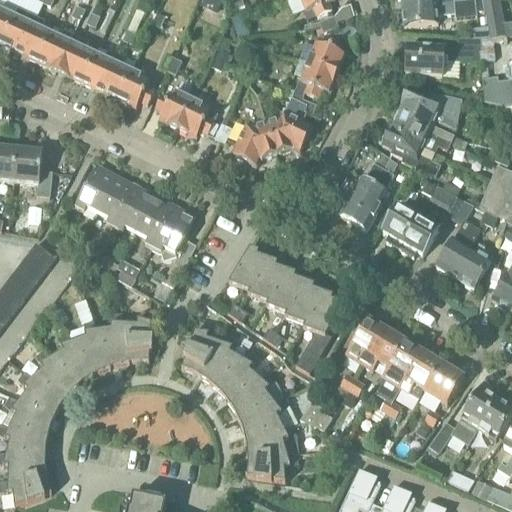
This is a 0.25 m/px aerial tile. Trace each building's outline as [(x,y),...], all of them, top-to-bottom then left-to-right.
[(46,0),(43,7),(50,11),(55,0),(46,0)] [(203,0),(199,9),(216,17),(224,0),(203,0)] [(334,0),(301,0),(307,13),(303,15),(307,24),(318,20),(332,14),(329,6),(335,3),(334,0)] [(400,0),(402,12),(462,6),(461,0),(400,0)] [(242,3),(234,6),(237,17),(246,14),(242,3)] [(504,41),(498,3),(484,5),(490,43),(504,41)] [(0,49),(1,50),(18,13),(0,4),(0,49)] [(403,30),(404,32),(436,30),(435,22),(453,21),(453,24),(475,22),(474,19),(483,18),(481,5),(469,6),(469,5),(462,6),(402,12),(402,18),(398,19),(399,30),(403,30)] [(71,21),(80,25),(85,14),(76,10),(71,21)] [(36,22),(18,13),(1,50),(19,58),(36,22)] [(138,14),(133,24),(140,27),(144,17),(138,14)] [(91,17),(86,28),(95,32),(100,21),(91,17)] [(334,20),(327,23),(331,34),(339,31),(334,20)] [(38,67),(50,39),(41,35),(45,26),(36,22),(19,58),(38,67)] [(323,37),(331,34),(327,23),(319,26),(323,37)] [(60,77),(72,49),(69,47),(73,39),(64,34),(60,43),(50,39),(38,67),(60,77)] [(136,38),(135,38),(128,35),(123,45),(131,49),(136,38)] [(76,51),(72,49),(60,77),(82,87),(94,59),(85,55),(89,46),(80,42),(76,51)] [(316,48),(308,67),(336,78),(344,59),(338,57),(341,48),(327,42),(323,51),(316,48)] [(457,54),(444,53),(444,52),(406,49),(404,77),(442,80),(443,65),(481,65),(480,55),(482,55),(480,43),(457,42),(457,54)] [(104,64),(94,59),(82,87),(100,95),(113,68),(117,59),(108,55),(104,64)] [(113,68),(100,95),(118,104),(131,76),(121,72),(126,63),(117,59),(113,68)] [(161,73),(168,76),(175,63),(167,59),(161,73)] [(175,63),(168,76),(175,80),(182,66),(175,63)] [(299,84),(291,102),(300,106),(301,104),(304,97),(318,103),(322,94),(328,97),(336,78),(308,67),(301,85),(299,84)] [(131,76),(118,104),(137,112),(140,106),(148,109),(155,95),(147,92),(150,85),(131,76)] [(497,86),(498,86),(497,81),(483,83),(485,105),(500,108),(497,86)] [(511,84),(498,86),(497,86),(500,108),(504,109),(511,107),(511,84)] [(401,110),(435,125),(455,134),(461,104),(431,97),(430,100),(420,95),(418,100),(406,95),(405,97),(402,98),(399,104),(401,107),(400,109),(401,109),(401,110)] [(178,133),(191,106),(173,96),(170,103),(162,99),(155,113),(163,117),(160,124),(178,133)] [(291,102),(284,118),(301,127),(306,117),(305,116),(304,116),(307,109),(300,106),(291,102)] [(210,115),(191,106),(178,133),(196,142),(200,135),(208,139),(215,125),(207,121),(210,115)] [(316,109),(309,106),(305,116),(306,117),(312,119),(316,109)] [(432,131),(435,125),(401,110),(395,123),(451,148),(454,141),(432,131)] [(266,129),(277,159),(293,153),(300,157),(312,133),(301,127),(284,118),(281,124),(266,129)] [(447,156),(451,148),(395,123),(390,136),(435,157),(438,152),(447,156)] [(222,128),(219,135),(228,140),(231,133),(222,128)] [(277,159),(266,129),(252,134),(246,132),(232,160),(256,172),(259,165),(277,159)] [(219,135),(215,142),(225,146),(228,140),(219,135)] [(435,157),(390,136),(389,137),(388,136),(387,138),(384,139),(381,145),(383,148),(382,150),(392,154),(390,158),(403,163),(401,166),(413,172),(414,171),(436,181),(441,170),(431,166),(435,157)] [(0,152),(0,185),(14,187),(17,154),(0,152)] [(507,159),(494,153),(490,163),(507,171),(509,169),(507,159)] [(17,154),(14,187),(38,189),(37,201),(50,202),(53,177),(41,176),(42,157),(17,154)] [(353,228),(390,164),(381,157),(374,169),(373,169),(364,185),(360,183),(339,220),(353,228)] [(390,164),(353,228),(367,235),(388,199),(384,196),(393,180),(391,179),(397,169),(390,164)] [(497,170),(490,185),(511,195),(511,178),(511,177),(497,170)] [(85,213),(96,219),(116,181),(96,171),(74,213),(83,217),(85,213)] [(105,229),(113,233),(135,191),(116,181),(96,219),(107,224),(105,229)] [(427,185),(421,194),(432,200),(437,191),(427,185)] [(478,213),(486,216),(497,222),(511,220),(511,195),(490,185),(478,213)] [(124,233),(135,239),(155,202),(135,191),(113,233),(122,238),(124,233)] [(444,220),(453,225),(464,205),(455,201),(444,220)] [(144,249),(152,254),(174,212),(155,202),(135,239),(146,245),(144,249)] [(473,210),(464,205),(453,225),(462,230),(473,210)] [(386,246),(400,255),(418,223),(419,224),(422,219),(401,207),(398,213),(397,213),(382,238),(389,241),(386,246)] [(174,212),(152,254),(160,258),(163,266),(175,262),(174,259),(194,222),(174,212)] [(492,232),(497,222),(486,216),(481,227),(492,232)] [(418,223),(400,255),(413,262),(416,257),(423,261),(437,236),(436,235),(440,229),(422,219),(419,224),(418,223)] [(468,253),(469,253),(480,235),(468,227),(463,235),(459,233),(436,273),(459,286),(468,272),(460,267),(468,253)] [(74,257),(79,249),(64,241),(60,249),(74,257)] [(35,248),(28,259),(47,273),(56,262),(55,261),(54,263),(35,248)] [(79,249),(74,257),(89,265),(94,257),(79,249)] [(468,272),(459,286),(473,295),(491,266),(485,262),(489,255),(478,249),(474,256),(469,253),(468,253),(460,267),(468,272)] [(228,289),(249,296),(267,268),(270,264),(249,257),(251,253),(250,253),(228,289)] [(40,283),(47,273),(28,259),(20,268),(40,283)] [(103,261),(99,269),(113,277),(118,269),(103,261)] [(182,274),(184,272),(174,266),(162,287),(172,293),(182,274)] [(33,292),(40,283),(20,268),(13,278),(33,292)] [(247,300),(267,307),(286,279),(288,276),(267,268),(249,296),(247,300)] [(510,316),(511,312),(511,273),(509,278),(508,278),(492,305),(510,316)] [(120,276),(116,283),(131,291),(135,284),(120,276)] [(25,302),(33,292),(13,278),(6,287),(25,302)] [(265,311),(286,319),(304,290),(307,287),(286,279),(267,307),(265,311)] [(0,297),(18,311),(25,302),(6,287),(0,294),(0,297)] [(284,322),(304,330),(323,302),(325,298),(304,290),(286,319),(284,322)] [(0,312),(11,321),(18,311),(0,297),(0,312)] [(344,309),(323,302),(304,330),(302,333),(315,338),(295,371),(309,379),(331,342),(325,340),(344,309)] [(233,322),(240,313),(233,308),(226,317),(233,322)] [(0,327),(4,330),(11,321),(0,312),(0,327)] [(240,313),(233,322),(240,327),(247,318),(240,313)] [(136,330),(122,329),(129,366),(148,367),(150,328),(149,328),(150,317),(140,316),(137,325),(136,326),(137,326),(136,330)] [(129,366),(122,329),(121,318),(111,319),(110,329),(109,328),(109,330),(110,330),(110,334),(96,336),(110,371),(129,368),(129,366)] [(364,371),(386,335),(367,324),(345,359),(364,371)] [(110,371),(96,336),(92,325),(83,328),(84,337),(83,338),(84,339),(85,343),(72,347),(92,379),(110,373),(110,371)] [(199,380),(219,348),(206,344),(207,340),(208,340),(208,339),(207,338),(208,329),(199,326),(195,337),(194,337),(181,374),(199,380)] [(269,347),(275,338),(268,333),(262,342),(269,347)] [(388,373),(404,347),(386,335),(364,371),(372,376),(377,366),(388,373)] [(92,379),(72,347),(66,338),(58,343),(60,351),(60,352),(60,353),(61,353),(62,357),(50,364),(76,391),(93,381),(92,379)] [(275,338),(269,347),(276,352),(282,343),(275,338)] [(225,339),(219,348),(199,380),(198,382),(215,392),(241,365),(229,358),(231,354),(232,353),(231,352),(234,344),(225,339)] [(404,347),(388,373),(383,382),(401,393),(422,358),(416,354),(420,349),(408,341),(404,347)] [(76,391),(50,364),(43,355),(35,362),(40,370),(39,370),(40,371),(43,374),(32,383),(63,405),(77,392),(76,391)] [(228,406),(259,384),(249,375),(251,372),(252,372),(252,371),(256,363),(249,356),(241,365),(215,392),(214,393),(228,406)] [(424,394),(440,368),(422,358),(401,393),(418,404),(424,394)] [(463,382),(440,368),(424,394),(446,408),(463,382)] [(27,396),(19,407),(53,422),(64,406),(63,405),(32,383),(23,377),(17,385),(23,392),(22,392),(23,393),(24,393),(27,396)] [(239,423),(273,407),(264,397),(267,394),(268,394),(269,393),(268,392),(274,386),(268,378),(259,384),(228,406),(227,407),(239,423)] [(349,396),(356,384),(347,378),(340,390),(349,396)] [(365,389),(356,384),(349,396),(342,407),(350,412),(356,401),(357,401),(365,389)] [(478,434),(497,404),(488,399),(492,391),(483,386),(460,423),(461,424),(454,433),(445,427),(428,452),(438,459),(452,440),(468,450),(478,434)] [(386,418),(393,406),(384,401),(376,413),(386,418)] [(53,422),(19,407),(8,402),(4,411),(11,416),(10,417),(11,418),(12,417),(15,420),(9,432),(46,440),(54,423),(53,422)] [(505,409),(497,404),(478,434),(495,445),(511,417),(511,403),(509,402),(505,409)] [(245,441),(282,433),(276,421),(279,418),(280,419),(281,418),(280,417),(287,412),(283,403),(273,407),(239,423),(237,424),(245,441)] [(314,405),(299,424),(324,436),(332,423),(322,417),(325,412),(314,405)] [(402,412),(393,406),(386,418),(381,427),(390,432),(402,412)] [(440,420),(431,414),(423,426),(432,432),(440,420)] [(46,440),(9,432),(0,429),(0,440),(4,443),(4,444),(5,444),(9,445),(5,459),(43,460),(48,441),(46,440)] [(244,442),(248,461),(286,459),(297,459),(295,440),(293,430),(282,433),(245,441),(244,442)] [(509,483),(511,478),(511,437),(503,451),(511,456),(511,460),(506,471),(501,468),(497,475),(509,483)] [(43,460),(5,459),(0,458),(0,469),(2,470),(2,471),(3,471),(8,472),(7,485),(44,479),(45,460),(43,460)] [(286,459),(248,461),(246,461),(247,480),(246,480),(245,481),(284,487),(283,473),(288,472),(289,472),(289,471),(298,469),(297,459),(286,459)] [(358,475),(340,511),(378,511),(372,509),(381,490),(379,490),(378,491),(373,489),(375,485),(376,486),(376,484),(360,476),(358,475)] [(468,496),(474,486),(451,475),(446,487),(468,496)] [(46,479),(44,479),(7,485),(0,486),(0,497),(6,498),(6,499),(7,499),(7,498),(12,498),(13,511),(14,511),(51,499),(50,498),(49,498),(46,479)] [(486,505),(492,492),(477,485),(471,498),(486,505)] [(412,511),(415,507),(414,506),(413,507),(408,505),(410,501),(410,502),(411,500),(394,492),(393,491),(383,511),(412,511)] [(492,492),(486,505),(502,511),(511,511),(511,494),(509,499),(492,492)] [(244,497),(239,508),(248,511),(254,511),(258,504),(244,497)] [(164,511),(165,509),(132,502),(131,503),(132,503),(129,511),(164,511)]
